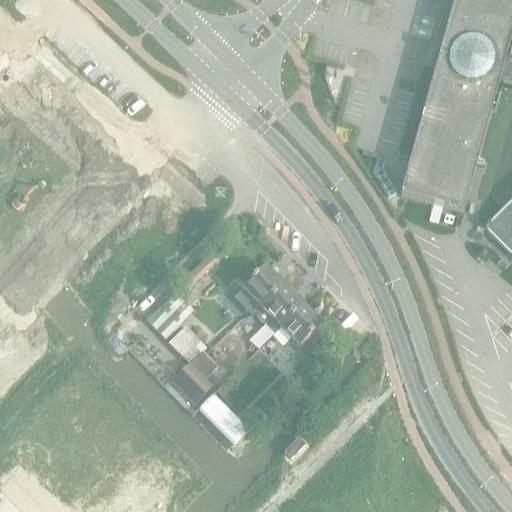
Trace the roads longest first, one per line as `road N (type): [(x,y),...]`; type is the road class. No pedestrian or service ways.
road 1 (tertiary): [(511,511),(443,407),(400,276),(329,168),(246,77)]
road 2 (tertiary): [(219,88),(311,177),(381,284),(448,461),(487,511)]
road 3 (residential): [(0,322),(128,179),(189,128)]
road 4 (residential): [(0,3),(42,2),(189,128)]
road 5 (tertiary): [(125,0),(219,88)]
